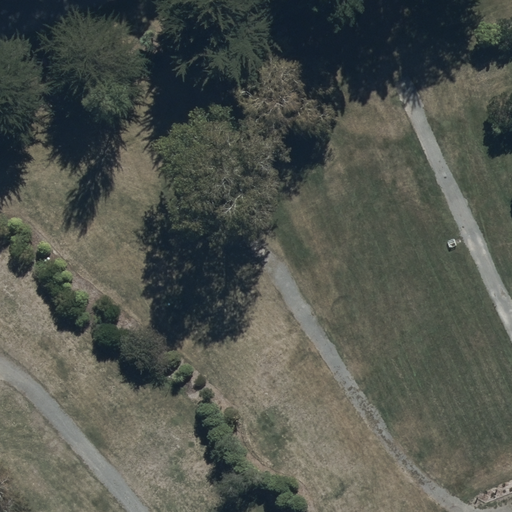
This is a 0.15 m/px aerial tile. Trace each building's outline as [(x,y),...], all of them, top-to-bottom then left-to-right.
[(511,25),(511,23),(499,0),(467,0),(458,5),(477,40),(490,33),(492,36),(511,25)] [(511,169),(511,130),(495,138),(504,156),(494,161),(500,175),(511,169)] [(120,327),(92,357),(115,380),(144,350),(120,327)] [(286,351),(239,387),(252,404),(254,403),(262,415),(271,408),(262,397),(266,394),(275,408),(306,387),(295,372),(298,371),(290,359),(291,358),(286,351)] [(193,497),(220,476),(208,461),(181,481),(183,483),(179,485),(189,498),(192,495),(193,497)] [(287,511),(260,486),(233,511),(287,511)] [(366,509),(359,492),(324,507),(326,511),(381,511),(378,504),(366,509)]
